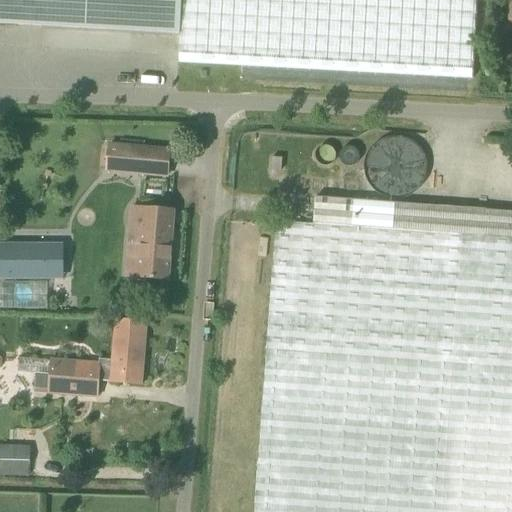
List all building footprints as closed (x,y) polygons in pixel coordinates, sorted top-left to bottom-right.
[(0,0),(0,24),(180,34),(178,64),(472,80),(476,0),(0,0)] [(511,28),(511,0),(503,0),(500,28),(511,28)] [(370,200),(415,203),(419,144),(374,141),(370,200)] [(172,148),(110,143),(107,172),(170,178),(172,148)] [(282,159),(272,158),(271,170),(281,171),(282,159)] [(511,212),(315,197),(313,225),(511,239),(511,212)] [(138,278),(168,280),(173,211),(140,208),(137,242),(141,242),(138,278)] [(511,511),(511,239),(313,225),(276,222),(254,511),(511,511)] [(65,245),(52,245),(52,236),(5,237),(0,240),(0,279),(65,280),(65,245)] [(49,390),(48,394),(98,398),(99,380),(141,384),(146,325),(116,323),(113,361),(100,360),(99,364),(51,360),(51,362),(19,359),(18,372),(36,373),(34,389),(49,390)] [(0,461),(0,476),(30,477),(30,462),(0,461)]
